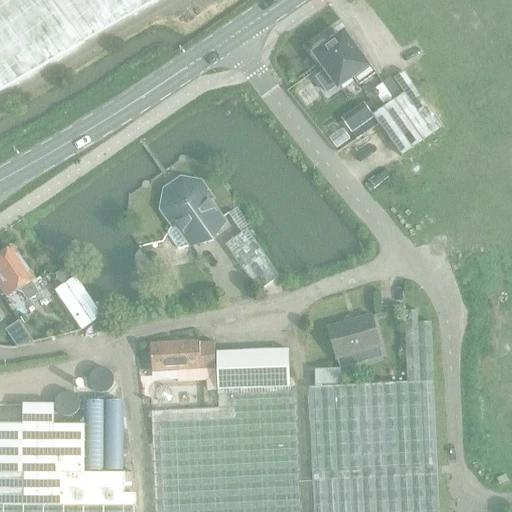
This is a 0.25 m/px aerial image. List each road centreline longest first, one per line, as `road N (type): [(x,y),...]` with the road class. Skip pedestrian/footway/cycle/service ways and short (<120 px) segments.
road 1 (unclassified): [(253,67),(437,289),(447,311),(461,511)]
road 2 (secondary): [(0,189),(235,42)]
road 3 (unknown): [(117,336),(126,378),(128,511)]
